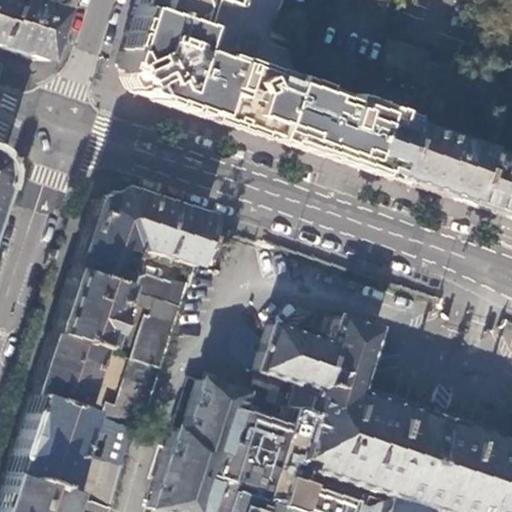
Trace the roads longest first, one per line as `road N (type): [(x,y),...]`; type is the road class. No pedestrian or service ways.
road 1 (primary): [(472,260),(61,129)]
road 2 (tertiary): [(0,315),(61,129)]
road 3 (residential): [(61,129),(101,0)]
